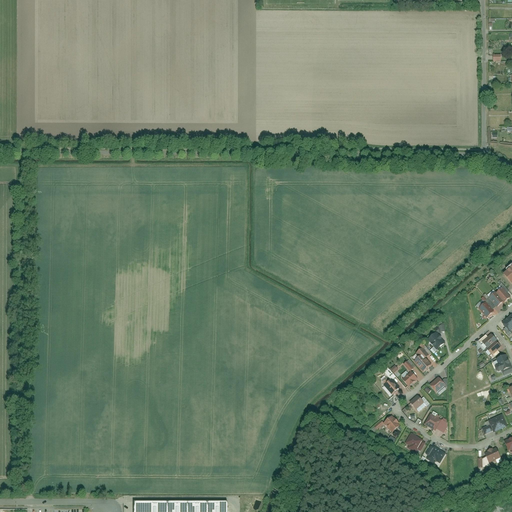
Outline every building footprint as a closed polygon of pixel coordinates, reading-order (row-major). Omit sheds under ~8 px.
[(511,265),(500,275),(509,285),(511,282),(511,265)] [(500,287),(493,293),(502,303),(509,298),(500,287)] [(493,293),(486,299),(495,309),(502,303),(493,293)] [(484,320),(492,313),(483,303),(475,309),(484,320)] [(507,333),(511,328),(511,324),(505,317),(498,323),(507,333)] [(435,332),(425,341),(434,352),(444,343),(435,332)] [(488,335),(479,343),(484,349),(493,342),(488,335)] [(493,342),(484,349),(489,356),(498,349),(493,342)] [(411,363),(421,373),(429,365),(424,360),(428,356),(420,347),(413,354),(416,358),(411,363)] [(504,355),(492,360),(495,366),(491,368),(494,375),(509,368),(504,355)] [(408,372),(414,368),(409,360),(403,363),(408,372)] [(393,374),(398,370),(394,366),(389,369),(393,374)] [(399,380),(406,387),(415,379),(409,372),(399,380)] [(436,377),(427,385),(435,394),(444,385),(436,377)] [(378,384),(389,397),(398,389),(390,379),(386,382),(384,379),(378,384)] [(421,405),(415,396),(407,403),(413,411),(421,405)] [(421,425),(433,432),(440,419),(428,412),(421,425)] [(485,421),(491,435),(506,428),(500,414),(485,421)] [(390,416),(381,424),(389,433),(399,425),(390,416)] [(421,441),(408,433),(401,444),(404,445),(403,448),(413,454),(421,441)] [(511,437),(501,441),(506,455),(511,453),(511,437)] [(444,454),(429,445),(422,455),(425,457),(423,459),(431,464),(433,462),(437,465),(444,454)] [(499,458),(493,448),(481,454),(487,464),(499,458)] [(226,511),(227,503),(132,503),(132,511),(226,511)]
